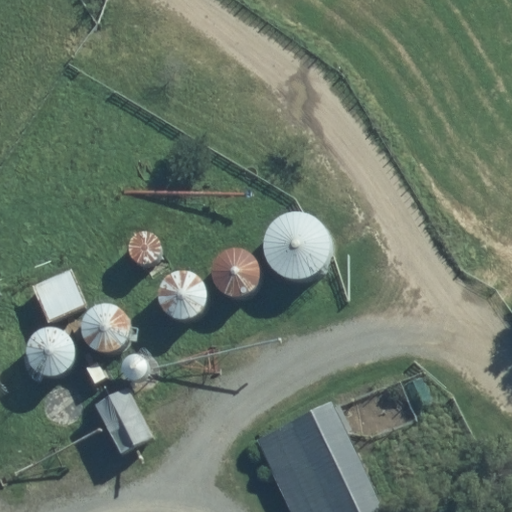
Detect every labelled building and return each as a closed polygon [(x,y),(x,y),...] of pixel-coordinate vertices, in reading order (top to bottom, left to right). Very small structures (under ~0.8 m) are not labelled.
[(270,264),(271,266),(281,277),(283,278),(285,280),(288,281),(290,282),(293,283),(296,283),(299,283),(302,283),(304,283),(307,283),(310,282),(312,281),(315,280),(317,278),(320,277),(322,275),(324,273),(326,271),(327,269),(329,266),(330,264),(331,261),(332,258),(332,256),(332,253),(332,250),(332,247),(332,244),(331,242),(330,239),(329,236),(327,234),(326,232),(324,230),(322,227),(320,226),(318,224),(315,223),(313,221),(310,220),(307,220),(304,219),(302,219),(299,219),(296,219),(293,220),(290,220),(288,221),(285,223),(283,224),(281,226),(278,227),(276,229),(275,232),(273,234),(272,236),(270,239),(269,241),(269,244),(268,247),(268,250),(268,253),(268,255),(269,258),(269,261),(270,264)] [(212,280),(212,282),(214,287),(214,288),(215,290),(217,291),(218,293),(219,294),(221,296),(223,297),(224,298),(226,299),(228,300),(230,300),(232,300),(234,301),(236,301),(238,301),(240,300),(242,300),(244,299),(246,298),(248,297),(250,296),(251,295),(253,293),(254,292),(255,290),(256,288),(257,286),(258,284),(259,282),(259,280),(259,278),(259,276),(259,274),(259,272),(258,270),(257,268),(257,266),(255,264),(254,263),(253,261),(252,260),(250,258),(248,257),(246,256),(245,255),(243,254),(241,254),(239,254),(237,253),(234,253),(232,253),(230,254),(228,254),(226,255),(225,256),(223,257),(221,258),(220,259),(218,261),(217,262),(215,264),(214,266),(214,268),(213,270),(212,272),(212,274),(212,276),(212,278),(212,280)] [(161,298),(161,300),(163,308),(164,309),(165,311),(166,313),(167,315),(168,316),(170,317),(171,319),(173,320),(175,321),(177,321),(179,322),(181,322),(183,322),(185,322),(187,322),(189,322),(191,322),(193,321),(195,320),(197,319),(198,318),(200,317),(201,315),(203,314),(204,312),(205,310),(206,309),(207,307),(207,305),(208,303),(208,301),(208,299),(208,297),(207,295),(207,293),(206,291),(205,289),(204,287),(203,285),(202,284),(201,282),(199,281),(197,280),(196,279),(194,278),(192,277),(190,277),(188,276),(186,276),(184,276),(182,276),(180,276),(178,277),(176,277),(174,278),(172,279),(171,280),(169,282),(168,283),(166,285),(165,286),(164,288),(163,290),(162,292),(162,294),(161,296),(161,298)] [(94,353),(96,354),(104,357),(105,357),(107,358),(109,358),(111,358),(113,357),(115,357),(117,356),(119,355),(121,354),(122,353),(124,351),(125,350),(127,348),(128,347),(129,345),(130,343),(131,341),(131,339),(131,337),(132,335),(132,333),(131,331),(131,329),(130,327),(130,325),(129,323),(128,322),(127,320),(125,318),(124,317),(122,316),(121,314),(119,313),(117,312),(115,312),(113,311),(111,311),(109,311),(107,311),(105,311),(103,311),(101,312),(99,313),(97,313),(96,314),(94,316),(92,317),(91,318),(89,320),(88,322),(87,323),(86,325),(86,327),(85,329),(85,331),(85,333),(85,335),(85,337),(85,339),(86,341),(86,343),(87,345),(88,347),(90,349),(91,350),(92,352),(94,353)] [(33,372),(35,373),(49,378),(51,378),(53,378),(55,377),(57,376),(59,376),(61,375),(62,373),(64,372),(65,371),(67,369),(68,368),(69,366),(70,364),(70,362),(71,360),(71,359),(71,357),(71,355),(71,353),(71,351),(70,349),(70,347),(69,345),(68,343),(67,342),(66,340),(64,339),(63,338),(61,336),(59,335),(58,335),(56,334),(54,333),(52,333),(50,333),(48,333),(46,333),(44,333),(42,334),(40,334),(38,335),(37,336),(35,337),(34,339),(32,340),(31,341),(30,343),(29,345),(28,347),(27,348),(27,350),(26,352),(26,354),(26,356),(26,358),(27,360),(27,362),(28,364),(29,366),(30,367),(31,369),(32,371),(33,372)] [(388,511),(337,405),(258,442),(292,511),(388,511)]
